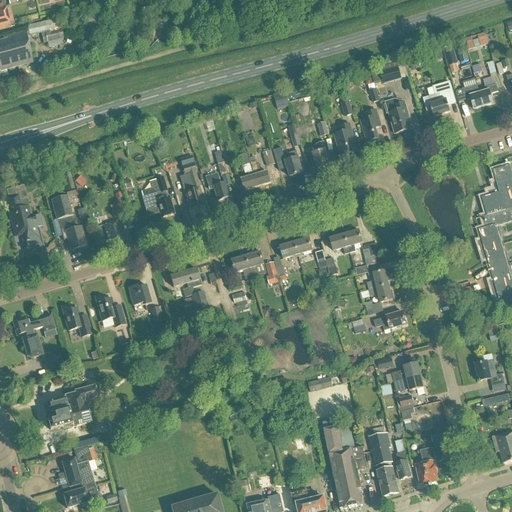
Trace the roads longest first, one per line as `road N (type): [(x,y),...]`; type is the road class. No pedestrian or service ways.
road 1 (primary): [(86,118),(487,0)]
road 2 (residential): [(0,298),(325,203),(387,175)]
road 3 (track): [(0,98),(341,0)]
road 4 (residential): [(476,489),(416,236),(387,175)]
road 5 (residential): [(387,175),(422,156),(511,130)]
